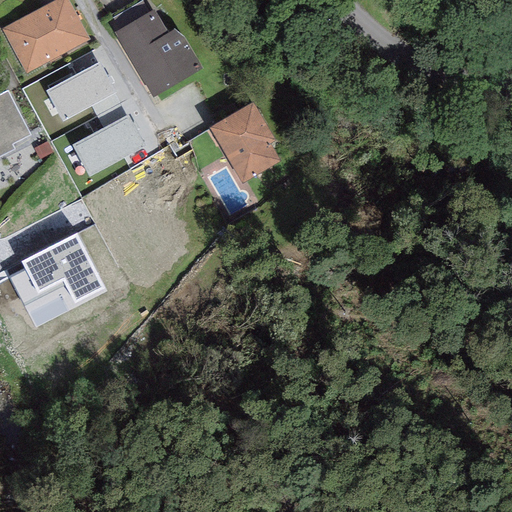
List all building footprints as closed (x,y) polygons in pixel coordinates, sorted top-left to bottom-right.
[(67,0),(59,0),(3,31),(26,75),(90,41),(67,0)] [(154,12),(114,36),(153,100),(201,71),(177,31),(168,36),(154,12)] [(101,63),(47,90),(63,120),(116,93),(101,63)] [(8,93),(0,96),(0,158),(14,151),(12,146),(30,137),(8,93)] [(252,105),(208,132),(242,186),(280,163),(269,146),(275,142),(252,105)] [(127,117),(73,145),(88,175),(143,147),(127,117)] [(77,238),(9,274),(36,327),(105,292),(77,238)]
